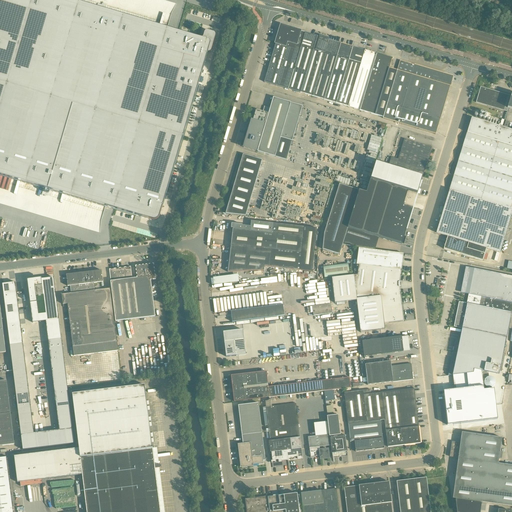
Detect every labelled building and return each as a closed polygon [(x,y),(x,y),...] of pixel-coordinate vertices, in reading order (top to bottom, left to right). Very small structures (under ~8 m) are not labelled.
[(0,0),(0,175),(44,188),(42,194),(46,195),(46,194),(51,195),(52,191),(105,206),(109,208),(136,216),(147,219),(153,220),(154,220),(155,220),(156,220),(157,220),(158,219),(159,218),(159,217),(160,216),(163,206),(183,137),(205,63),(205,62),(205,61),(204,60),(203,60),(203,59),(205,52),(207,53),(208,53),(209,53),(210,52),(211,51),(215,37),(215,36),(215,35),(215,34),(214,34),(213,33),(208,32),(207,32),(206,32),(205,32),(205,33),(204,33),(204,34),(203,37),(203,38),(202,38),(202,39),(201,39),(200,39),(194,37),(166,29),(105,11),(107,5),(103,4),(103,5),(102,5),(98,4),(96,8),(83,4),(68,0),(0,0)] [(300,50),(305,33),(284,27),(280,29),(276,43),(300,50)] [(312,96),(329,40),(305,33),(300,50),(294,70),(306,73),(300,93),(312,96)] [(324,100),(341,43),(329,40),(312,96),(324,100)] [(294,70),(300,50),(276,43),(264,82),(300,93),(306,73),(294,70)] [(336,103),(353,47),(341,43),(324,100),(336,103)] [(348,107),(365,50),(353,47),(336,103),(348,107)] [(360,111),(377,54),(365,50),(348,107),(360,111)] [(360,111),(376,115),(390,68),(392,58),(377,54),(360,111)] [(400,61),(397,70),(383,117),(383,118),(436,134),(453,76),(400,61)] [(390,68),(376,115),(383,117),(397,70),(390,68)] [(478,95),(476,103),(506,112),(508,107),(511,108),(511,96),(480,87),(478,95)] [(273,98),(257,152),(286,160),(302,106),(273,98)] [(250,119),(242,145),(257,150),(267,114),(256,110),(253,120),(250,119)] [(511,130),(471,118),(436,233),(447,237),(443,249),(459,254),(482,261),(484,255),(484,254),(486,249),(500,253),(511,213),(511,130)] [(391,158),(388,167),(422,177),(432,147),(404,139),(398,160),(391,158)] [(242,155),(225,214),(245,216),(262,160),(242,155)] [(359,191),(347,228),(379,238),(402,245),(404,237),(408,223),(409,220),(413,209),(417,195),(422,178),(378,164),(376,163),(371,180),(367,193),(359,191)] [(328,184),(325,183),(323,190),(326,190),(324,196),(330,197),(334,181),(329,180),(328,184)] [(324,234),(322,250),(339,255),(347,228),(359,191),(339,185),(324,234)] [(231,246),(228,273),(264,271),(264,267),(279,269),(278,273),(297,273),(297,271),(312,272),(317,229),(251,222),(250,226),(231,224),(231,229),(233,229),(233,230),(231,246)] [(403,254),(359,248),(357,265),(359,265),(358,274),(332,277),(335,303),(357,301),(360,332),(385,330),(384,324),(404,321),(400,287),(401,283),(400,282),(403,254)] [(350,274),(348,263),(323,266),(325,277),(350,274)] [(110,270),(111,281),(116,322),(155,317),(154,304),(151,280),(156,280),(155,275),(155,273),(155,271),(155,269),(155,268),(154,268),(154,266),(154,264),(153,264),(151,265),(151,264),(149,265),(150,265),(147,265),(146,265),(144,265),(143,265),(143,266),(141,266),(139,266),(137,266),(136,266),(135,267),(134,266),(131,266),(130,267),(130,268),(129,268),(126,268),(124,269),(124,268),(121,269),(118,269),(116,269),(116,270),(113,270),(113,269),(110,270)] [(502,356),(511,313),(511,310),(511,276),(470,268),(465,294),(469,294),(467,304),(459,302),(458,304),(454,326),(441,324),(430,325),(440,324),(454,327),(462,328),(453,375),(438,376),(438,377),(466,374),(473,373),(474,369),(482,371),(489,372),(499,374),(499,371),(501,372),(505,356),(502,356)] [(71,293),(62,295),(63,305),(68,304),(74,356),(118,351),(112,304),(110,289),(95,290),(94,283),(103,282),(101,270),(66,275),(68,287),(70,286),(71,293)] [(61,339),(54,278),(22,281),(27,323),(46,321),(46,322),(48,341),(61,339)] [(20,324),(15,282),(2,284),(10,345),(23,344),(20,325),(20,324)] [(283,304),(230,311),(232,322),(284,315),(283,304)] [(331,304),(312,306),(313,315),(332,313),(331,304)] [(246,355),(243,330),(223,332),(226,357),(246,355)] [(401,336),(362,340),(364,356),(409,351),(408,336),(401,337),(401,336)] [(61,339),(48,341),(59,430),(34,433),(21,435),(23,450),(36,448),(61,445),(74,444),(72,428),(61,339)] [(34,433),(23,344),(10,345),(21,435),(34,433)] [(391,361),(365,364),(367,385),(413,379),(411,364),(391,366),(391,361)] [(468,388),(443,391),(447,425),(497,419),(493,385),(484,386),(482,371),(474,369),(473,373),(466,374),(468,388)] [(314,392),(313,382),(268,387),(266,371),(231,376),(234,402),(299,394),(305,393),(314,392)] [(349,377),(339,379),(340,389),(344,388),(350,388),(349,377)] [(0,445),(14,444),(6,380),(0,381),(0,445)] [(17,482),(82,474),(86,511),(160,511),(155,471),(158,470),(157,466),(154,466),(144,386),(72,395),(79,449),(14,457),(17,482)] [(421,443),(414,388),(371,394),(370,389),(351,391),(350,388),(344,388),(345,392),(344,392),(348,423),(380,419),(384,419),(388,447),(421,443)] [(278,426),(276,406),(272,406),(271,400),(265,400),(268,427),(278,426)] [(238,405),(243,443),(243,449),(240,449),(242,466),(250,465),(250,466),(253,466),(253,464),(263,463),(263,461),(265,460),(258,403),(238,405)] [(296,403),(286,404),(287,415),(297,413),(296,403)] [(288,425),(287,415),(286,404),(276,406),(278,426),(288,425)] [(298,423),(297,413),(287,415),(288,425),(298,423)] [(380,419),(348,423),(348,424),(350,442),(354,441),(356,451),(383,448),(380,419)] [(288,425),(278,426),(268,427),(270,441),(281,439),(300,437),(298,423),(288,425)] [(453,442),(451,457),(458,458),(453,498),(511,506),(511,465),(498,464),(501,438),(461,432),(460,443),(453,442)] [(328,434),(308,437),(310,458),(320,457),(320,459),(329,459),(328,450),(322,450),(321,447),(330,446),(328,434)] [(345,435),(330,437),(332,453),(347,451),(345,435)] [(303,458),(300,438),(300,437),(281,439),(282,451),(286,450),(288,460),(289,460),(288,458),(290,458),(291,460),(303,458)] [(281,439),(270,441),(269,441),(270,451),(271,452),(272,462),(288,460),(286,450),(282,451),(281,439)] [(0,511),(12,511),(6,457),(0,457),(0,511)] [(426,478),(396,481),(400,511),(430,511),(426,479),(426,478)] [(391,511),(388,482),(344,488),(346,511),(391,511)] [(341,511),(339,489),(304,493),(306,511),(341,511)] [(249,511),(301,511),(300,494),(248,499),(249,511)] [(455,499),(456,511),(479,511),(481,503),(455,499)]
